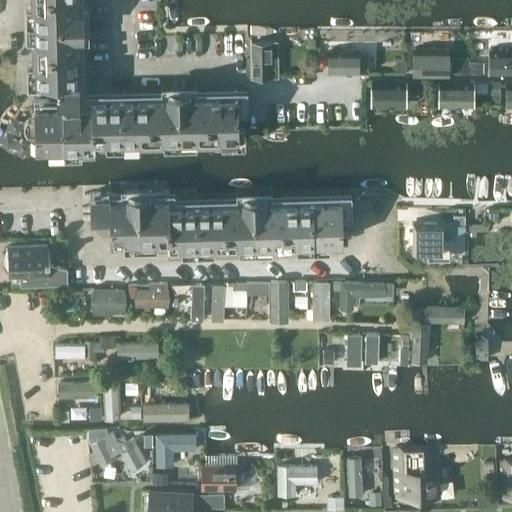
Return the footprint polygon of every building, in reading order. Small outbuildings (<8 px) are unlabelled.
[(238,94),(85,98),(83,0),(25,0),(25,86),(42,86),(42,101),(27,102),(27,148),(96,147),(95,140),(239,136),(238,94)] [(279,41),(249,42),(250,78),(279,78),(279,41)] [(450,50),(414,49),(413,74),(449,74),(450,50)] [(511,49),(489,50),(489,74),(511,73),(511,49)] [(355,51),(325,51),(325,71),(355,71),(355,51)] [(465,58),(451,58),(451,74),(466,74),(465,58)] [(402,71),(402,59),(392,59),(392,71),(402,71)] [(313,68),(313,60),(302,60),(302,68),(313,68)] [(481,62),(469,61),(469,74),(481,74),(481,62)] [(511,84),(503,85),(503,106),(511,105),(511,84)] [(403,85),(367,85),(366,107),(403,107),(403,85)] [(470,85),(435,85),(435,107),(470,107),(470,85)] [(498,94),(498,85),(484,85),(484,94),(498,94)] [(169,190),(91,193),(91,221),(110,220),(111,240),(168,239),(169,246),(196,245),(197,247),(201,247),(201,245),(254,243),(254,245),(258,245),(258,243),(344,240),(342,198),(170,204),(169,190)] [(463,215),(451,215),(451,225),(463,225),(463,215)] [(445,223),(415,223),(414,254),(446,254),(445,223)] [(48,245),(8,246),(8,252),(5,260),(9,268),(9,274),(21,273),(21,286),(67,284),(68,284),(68,269),(49,264),(48,245)] [(307,280),(292,280),(292,289),(308,289),(307,280)] [(340,291),(340,307),(354,307),(354,294),(383,294),(382,281),(340,280),(340,281),(340,291)] [(154,287),(134,288),(134,292),(134,306),(144,306),(144,310),(150,310),(150,306),(169,306),(169,282),(154,283),(154,287)] [(262,282),(249,282),(249,283),(249,290),(249,292),(262,292),(262,282)] [(326,282),(309,282),(309,318),(326,318),(326,282)] [(68,284),(67,284),(67,294),(83,294),(83,289),(74,289),(73,284),(68,284)] [(200,286),(188,287),(188,318),(200,318),(200,286)] [(220,286),(209,286),(209,319),(220,319),(220,286)] [(124,288),(92,288),(93,313),(125,313),(124,288)] [(286,290),(273,289),(273,319),(285,318),(286,290)] [(399,300),(398,322),(408,322),(409,301),(399,300)] [(461,308),(422,305),(421,319),(460,321),(461,308)] [(426,324),(411,323),(409,360),(424,361),(426,324)] [(375,332),(362,333),(362,362),(374,362),(375,332)] [(356,365),(357,334),(346,334),(345,365),(356,365)] [(102,337),(102,347),(116,347),(115,337),(102,337)] [(486,339),(474,338),(474,355),(486,355),(486,339)] [(87,340),(87,359),(96,359),(96,340),(87,340)] [(158,341),(117,342),(118,357),(158,356),(158,341)] [(85,344),(56,343),(56,356),(85,356),(85,344)] [(401,346),(400,363),(408,363),(409,347),(401,346)] [(330,360),(329,349),(320,349),(320,360),(330,360)] [(118,381),(103,382),(105,418),(120,417),(118,381)] [(92,382),(54,382),(55,396),(92,396),(92,382)] [(143,418),(143,419),(189,418),(189,401),(143,402),(143,406),(143,418)] [(133,405),(133,417),(143,418),(143,406),(133,405)] [(103,406),(91,407),(92,419),(104,418),(103,406)] [(87,444),(98,465),(110,460),(107,456),(102,445),(114,439),(111,432),(87,444)] [(195,432),(156,433),(156,463),(173,463),(172,449),(195,448),(195,432)] [(145,434),(145,446),(153,445),(154,434),(145,434)] [(117,451),(127,470),(145,461),(132,437),(123,442),(114,439),(102,445),(107,456),(117,451)] [(432,468),(432,447),(395,447),(395,492),(407,492),(407,497),(432,497),(432,491),(435,491),(435,468),(432,468)] [(502,458),(497,458),(499,498),(511,497),(511,455),(502,455),(502,458)] [(273,457),(273,499),(289,499),(288,473),(304,473),(304,457),(273,457)] [(344,457),(344,494),(359,494),(359,457),(344,457)] [(216,466),(202,466),(201,488),(236,488),(236,469),(216,469),(216,466)] [(167,472),(151,472),(151,484),(167,484),(167,472)] [(496,486),(477,486),(478,505),(497,505),(496,486)] [(379,487),(367,488),(368,502),(380,502),(379,487)] [(190,511),(192,494),(150,491),(148,511),(190,511)] [(199,493),(199,502),(204,506),(227,506),(227,492),(199,493)] [(327,493),(327,508),(344,508),(343,493),(327,493)]
